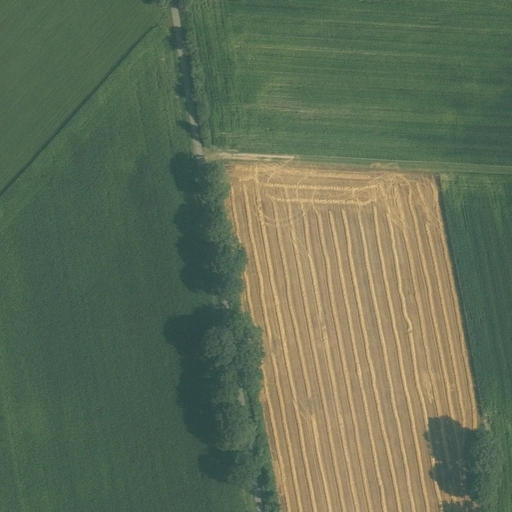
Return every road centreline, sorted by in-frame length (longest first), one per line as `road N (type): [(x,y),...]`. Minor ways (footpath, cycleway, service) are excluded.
road 1 (unclassified): [(175,0),(256,511)]
road 2 (track): [(199,154),(511,173)]
